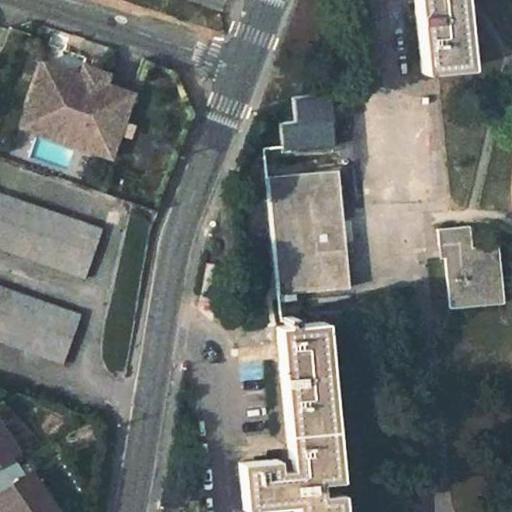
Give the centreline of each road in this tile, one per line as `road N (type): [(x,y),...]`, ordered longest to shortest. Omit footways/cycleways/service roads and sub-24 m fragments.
road 1 (unclassified): [(130,511),(174,242),(241,66)]
road 2 (unclassified): [(36,0),(241,66)]
road 3 (unknown): [(157,343),(194,358),(201,370),(217,511)]
road 4 (unknown): [(0,261),(163,312)]
road 5 (unknown): [(0,350),(148,397)]
